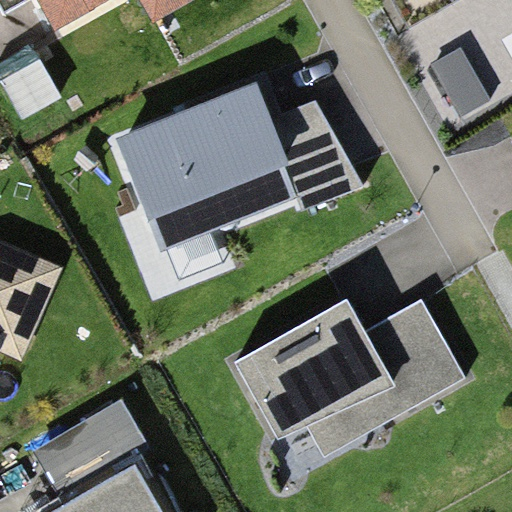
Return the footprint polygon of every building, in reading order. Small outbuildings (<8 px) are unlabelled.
[(191,0),(0,0),(0,9),(3,14),(27,0),(36,0),(53,30),(107,0),(141,0),(153,22),(191,0)] [(253,83),(115,136),(159,252),(298,198),(253,83)] [(0,350),(22,360),(62,268),(0,239),(0,350)] [(365,331),(347,299),(236,362),(279,438),(305,424),(323,456),(462,377),(418,300),(365,331)] [(159,511),(132,465),(51,511),(159,511)]
